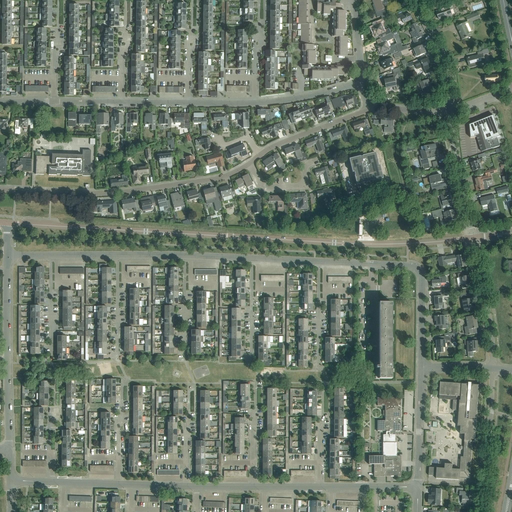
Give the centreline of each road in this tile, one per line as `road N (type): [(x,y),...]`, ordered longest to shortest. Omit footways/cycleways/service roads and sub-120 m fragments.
road 1 (unclassified): [(474,237),(365,244),(6,223)]
road 2 (residential): [(6,255),(372,263)]
road 3 (residential): [(0,190),(118,192),(215,178),(249,163)]
road 4 (residential): [(482,511),(492,368)]
road 5 (residential): [(492,368),(474,237)]
road 6 (residential): [(474,237),(450,111)]
road 7 (residential): [(414,490),(421,367)]
